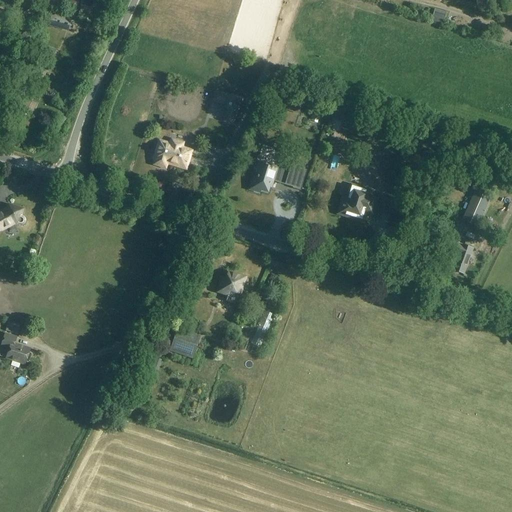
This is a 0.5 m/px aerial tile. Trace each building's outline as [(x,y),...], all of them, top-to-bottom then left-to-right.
[(99,15),(102,4),(89,1),(87,11),(99,15)] [(434,10),(431,21),(444,24),(447,13),(434,10)] [(49,25),(68,30),(69,28),(72,29),(73,25),(70,24),(71,21),(51,16),(49,25)] [(281,68),(277,75),(286,78),(289,71),(281,68)] [(28,111),(33,98),(30,97),(27,95),(25,95),(19,107),(28,111)] [(239,101),(217,95),(215,101),(226,104),(225,108),(228,109),(224,121),(232,123),(239,101)] [(19,115),(11,135),(21,139),(29,118),(19,115)] [(182,145),(172,143),(171,149),(161,147),(160,154),(158,154),(156,163),(157,164),(156,169),(166,171),(167,166),(187,170),(190,153),(180,151),(182,145)] [(419,168),(428,173),(435,157),(425,152),(421,159),(415,155),(412,162),(420,166),(419,168)] [(253,177),(250,190),(260,193),(261,190),(267,192),(269,188),(270,188),(272,182),(280,184),(280,183),(285,169),(271,164),(270,168),(261,165),(257,178),(253,177)] [(290,166),(288,174),(296,177),(292,188),(292,189),(300,191),(306,171),(290,166)] [(344,207),(342,206),(342,208),(344,209),(342,215),(354,219),(355,216),(363,218),(365,210),(370,212),(373,201),(369,200),(370,194),(353,188),(349,201),(346,201),(344,207)] [(475,191),(461,221),(476,228),(490,197),(475,191)] [(0,230),(1,228),(3,229),(12,225),(18,228),(21,226),(22,223),(21,221),(18,220),(20,213),(7,208),(4,215),(1,217),(0,216),(0,230)] [(487,230),(487,231),(482,242),(491,247),(497,235),(487,230)] [(463,276),(472,250),(473,245),(468,243),(466,248),(461,246),(452,272),(463,276)] [(228,273),(226,278),(222,277),(217,293),(229,296),(227,301),(235,303),(237,294),(240,295),(246,278),(228,273)] [(28,331),(31,320),(18,317),(16,327),(28,331)] [(177,331),(170,351),(191,358),(198,339),(177,331)] [(5,334),(1,346),(9,349),(5,359),(24,366),(30,350),(15,345),(17,339),(5,334)] [(165,335),(160,349),(167,352),(172,338),(165,335)]
